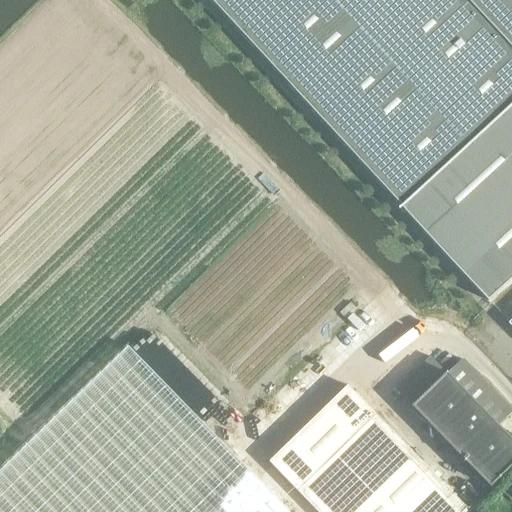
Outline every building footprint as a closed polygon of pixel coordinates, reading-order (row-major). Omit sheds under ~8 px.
[(511,0),(210,0),(402,207),(488,300),(511,277),(511,0)] [(288,511),(128,346),(0,470),(0,511),(288,511)] [(511,438),(500,426),(511,413),(511,408),(463,358),(448,372),(432,356),(398,389),(492,486),(511,466),(511,438)] [(317,511),(463,511),(466,509),(347,386),(268,462),(317,511)] [(511,479),(501,491),(505,495),(511,486),(511,479)]
